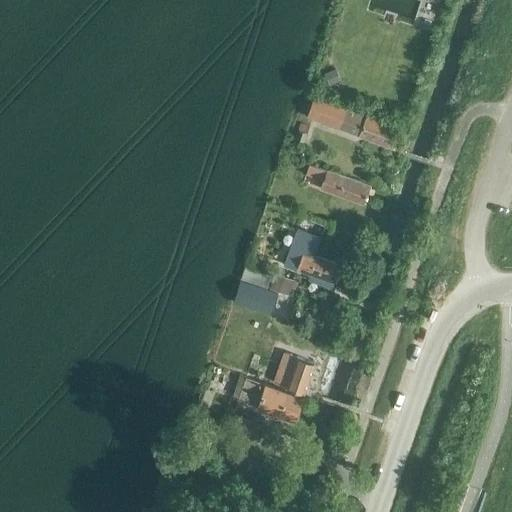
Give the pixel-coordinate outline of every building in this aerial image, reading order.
[(335,69),(324,73),(329,86),(340,81),(335,69)] [(315,96),(307,116),(339,128),(347,108),(315,96)] [(347,108),(339,128),(390,147),(397,126),(355,111),(347,108)] [(298,129),(295,138),(300,140),(304,132),(307,133),(310,126),(301,122),(298,129)] [(310,163),(307,172),(324,178),(321,186),(363,201),(369,184),(327,169),(310,163)] [(290,248),(285,263),(297,267),(334,281),(341,263),(315,254),(325,224),(302,217),(298,230),(303,232),(296,250),(290,248)] [(249,251),(244,268),(260,273),(264,263),(252,258),(253,253),(249,251)] [(244,268),(240,281),(266,288),(287,293),(291,278),(272,272),(271,276),(260,273),(244,268)] [(342,272),(338,283),(349,287),(353,277),(342,272)] [(233,302),(260,311),(267,290),(240,281),(233,302)] [(327,328),(325,335),(334,338),(336,331),(327,328)] [(259,341),(244,336),(238,333),(231,353),(251,361),(259,341)] [(262,355),(255,376),(303,393),(314,362),(296,356),(292,366),(289,365),(262,355)] [(297,413),(303,395),(248,375),(240,398),(271,409),(272,405),(297,413)] [(259,440),(265,423),(235,412),(228,428),(259,440)]
